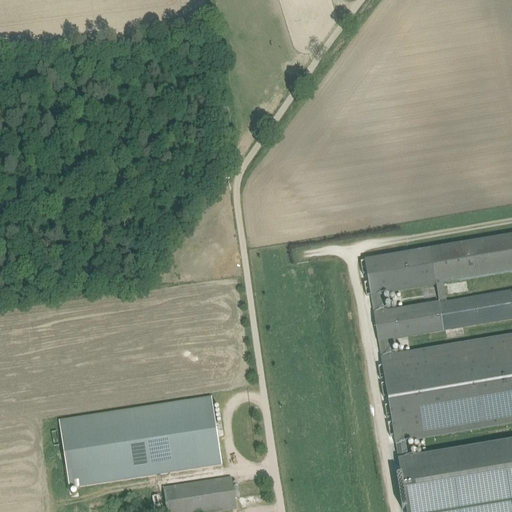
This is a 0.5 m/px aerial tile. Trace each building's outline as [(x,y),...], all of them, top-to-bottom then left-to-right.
[(371,296),(375,315),(374,315),(379,342),(388,340),(511,319),(511,292),(447,303),(444,283),(511,271),(511,237),(506,238),(418,253),(365,262),(361,263),(363,276),(367,275),(369,284),(365,284),(367,297),(371,296)] [(511,337),(391,358),(388,340),(379,342),(382,359),(382,360),(383,367),(379,368),(381,380),(385,379),(386,385),(381,385),(384,398),(388,397),(389,406),(385,407),(387,419),(391,419),(392,424),(388,424),(390,437),(394,436),(396,443),(405,441),(417,440),(511,423),(511,337)] [(212,398),(59,421),(70,489),(223,466),(212,398)] [(405,441),(396,443),(400,463),(399,463),(401,476),(397,476),(402,510),(407,509),(407,511),(511,511),(511,508),(490,511),(489,511),(489,509),(511,504),(511,444),(408,461),(408,459),(405,441)] [(167,511),(220,511),(237,509),(232,478),(164,489),(167,511)]
